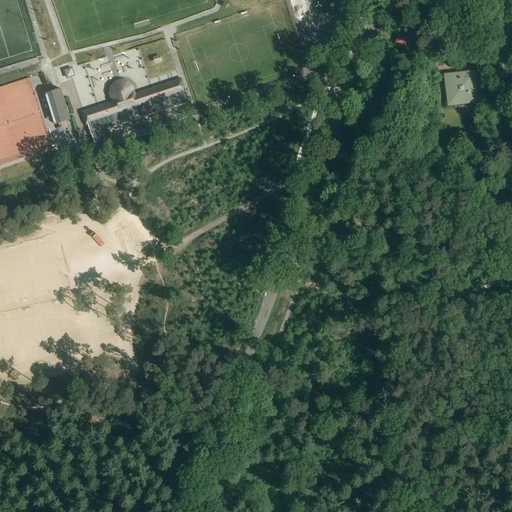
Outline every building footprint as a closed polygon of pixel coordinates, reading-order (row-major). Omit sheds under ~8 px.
[(413,35),(401,31),(397,44),(408,48),(413,35)] [(72,68),(64,71),(67,80),(75,77),(72,68)] [(450,105),(478,101),(475,73),(446,76),(450,105)] [(109,94),(111,103),(82,112),(87,125),(88,125),(92,135),(95,143),(112,138),(109,129),(155,114),(189,103),(187,95),(184,96),(183,93),(186,92),(182,80),(136,95),(134,91),(133,86),(128,81),(121,80),(115,82),(110,87),(109,94)] [(46,94),(47,95),(56,125),(71,120),(61,89),(46,94)]
